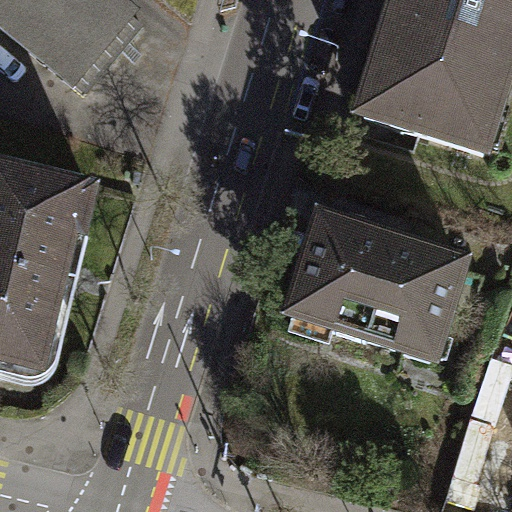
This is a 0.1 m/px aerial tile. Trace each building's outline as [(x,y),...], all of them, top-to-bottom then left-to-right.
[(0,0),(0,30),(72,89),(130,18),(107,0),(0,0)] [(511,0),(399,0),(363,121),(488,159),(511,79),(511,0)] [(93,198),(0,174),(0,370),(28,379),(41,374),(46,365),(74,245),(82,246),(93,198)] [(313,226),(283,321),(425,366),(456,271),(313,226)] [(511,511),(511,472),(503,511),(511,511)]
